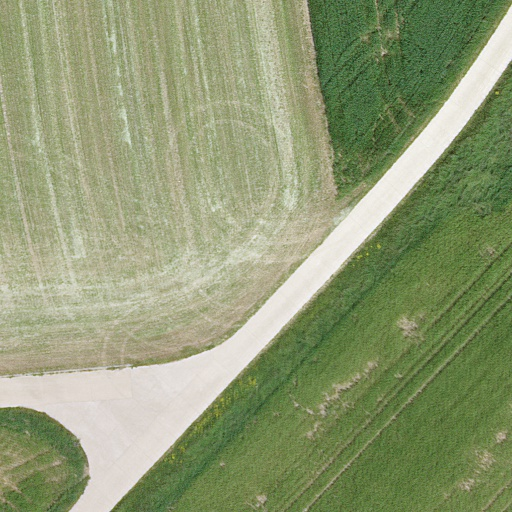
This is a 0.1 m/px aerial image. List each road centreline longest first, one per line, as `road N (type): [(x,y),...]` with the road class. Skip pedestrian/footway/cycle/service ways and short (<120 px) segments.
road 1 (track): [(110,511),(323,321),(393,244),(511,41)]
road 2 (track): [(326,318),(0,357)]
